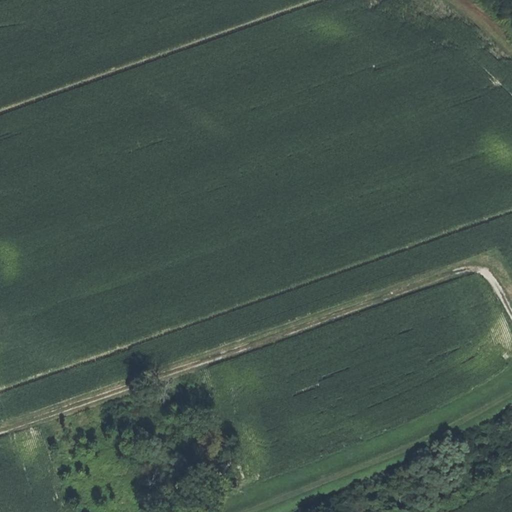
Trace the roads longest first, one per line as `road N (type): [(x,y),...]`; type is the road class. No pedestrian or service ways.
road 1 (track): [(511,316),(480,269),(461,271),(0,431)]
road 2 (track): [(511,391),(245,511)]
